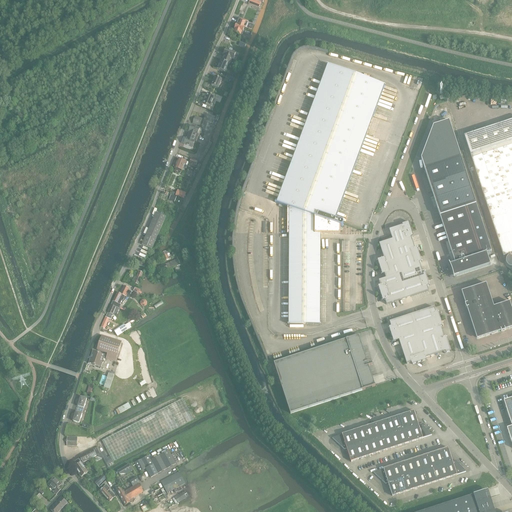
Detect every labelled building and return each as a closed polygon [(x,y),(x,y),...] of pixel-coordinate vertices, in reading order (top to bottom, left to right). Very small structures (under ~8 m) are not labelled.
[(234,29),(234,30),(235,30),(234,33),(240,36),(242,32),(243,33),(244,30),(246,30),(248,23),(239,19),(238,21),(237,23),(236,26),(235,27),(234,27),(234,28),(234,29)] [(226,50),(224,56),(225,56),(223,61),(222,61),(218,70),(225,73),(225,72),(226,73),(228,70),(227,69),(229,64),(230,65),(232,60),(234,60),(236,54),(233,53),(233,51),(231,50),(230,52),(226,50)] [(335,220),(384,86),(328,65),(277,203),(276,203),(287,208),(287,234),(289,234),(289,325),(320,325),(320,235),(340,235),(340,227),(341,227),(342,227),(343,227),(343,226),(344,226),(344,225),(344,224),(343,224),(343,223),(342,223),(342,222),(335,220)] [(215,77),(211,85),(219,89),(222,80),(215,77)] [(208,94),(206,98),(204,101),(205,101),(203,105),(207,107),(207,108),(209,109),(210,108),(215,97),(208,94)] [(192,124),(199,126),(202,119),(195,117),(192,124)] [(511,254),(511,120),(464,136),(503,257),(511,254)] [(188,135),(198,139),(199,136),(197,135),(200,129),(191,126),(189,132),(190,132),(188,135)] [(198,139),(188,135),(187,139),(186,138),(184,144),(192,148),(195,142),(196,142),(198,139)] [(492,252),(461,157),(425,169),(434,197),(437,207),(455,263),(450,265),(451,269),(453,273),(454,278),(456,277),(490,266),(486,253),(492,252)] [(177,164),(185,167),(187,163),(178,159),(178,160),(177,160),(177,162),(177,163),(177,164)] [(185,167),(177,164),(176,165),(175,165),(175,166),(175,167),(175,169),(176,169),(175,171),(175,173),(178,174),(180,173),(181,171),(183,168),(185,168),(185,167)] [(142,245),(152,249),(166,217),(156,213),(142,245)] [(422,272),(419,263),(422,262),(417,248),(415,248),(413,243),(411,238),(413,237),(409,222),(402,225),(402,226),(389,230),(393,240),(379,244),(384,258),(378,260),(382,275),(385,274),(386,279),(379,281),(380,286),(378,286),(383,301),(385,300),(387,305),(429,291),(427,287),(429,286),(426,276),(425,271),(422,272)] [(170,251),(166,252),(169,260),(175,258),(173,253),(173,255),(171,255),(170,251)] [(171,263),(157,269),(159,274),(181,266),(178,260),(171,263)] [(134,284),(138,285),(143,273),(139,271),(134,284)] [(486,284),(474,288),(462,292),(466,304),(465,304),(466,309),(467,308),(477,340),(501,332),(505,331),(505,330),(511,328),(511,310),(509,302),(494,307),(486,284)] [(121,301),(122,301),(123,301),(125,297),(129,288),(125,286),(121,295),(117,293),(113,301),(111,306),(106,315),(105,319),(101,328),(104,329),(108,320),(110,316),(111,317),(113,315),(117,317),(120,309),(119,309),(121,305),(120,305),(121,302),(122,303),(122,302),(121,301)] [(444,338),(442,332),(440,327),(443,326),(441,322),(438,312),(436,313),(434,308),(390,322),(391,327),(389,328),(394,342),(399,341),(407,364),(411,363),(412,365),(427,360),(426,358),(443,352),(444,354),(451,352),(446,337),(444,338)] [(114,331),(118,337),(128,330),(132,328),(129,324),(125,326),(124,325),(114,331)] [(106,360),(115,362),(121,343),(102,336),(98,351),(108,354),(106,360)] [(372,376),(369,367),(373,365),(372,365),(371,362),(372,362),(372,361),(367,363),(364,354),(365,353),(364,353),(359,337),(359,336),(274,364),(291,414),(376,387),(375,386),(372,377),(372,376)] [(95,366),(100,367),(104,356),(99,354),(98,353),(98,354),(93,352),(90,364),(94,365),(94,366),(95,366)] [(104,389),(110,391),(115,373),(109,371),(104,389)] [(87,394),(92,396),(95,385),(90,383),(87,394)] [(78,407),(84,409),(87,399),(81,398),(78,407)] [(183,399),(96,444),(108,466),(195,420),(183,399)] [(129,403),(118,409),(120,413),(132,408),(129,403)] [(423,438),(432,435),(422,424),(419,425),(414,411),(342,435),(332,438),(345,450),(347,449),(351,462),(423,439),(423,438)] [(73,422),(79,423),(82,414),(76,412),(73,422)] [(66,446),(87,447),(87,438),(67,437),(66,446)] [(80,457),(81,459),(83,463),(100,454),(97,448),(93,450),(80,457)] [(466,472),(456,461),(453,462),(448,448),(383,469),(384,469),(374,473),(386,484),(388,483),(392,497),(457,476),(457,475),(466,472)] [(146,469),(151,478),(158,475),(158,474),(176,464),(175,464),(178,462),(174,454),(171,456),(168,451),(151,461),(148,456),(135,463),(140,472),(146,469)] [(74,463),(76,466),(74,468),(75,468),(75,469),(76,470),(78,472),(84,468),(82,464),(83,463),(81,459),(79,460),(79,459),(74,463)] [(129,465),(118,472),(119,475),(127,475),(132,471),(129,465)] [(84,468),(78,472),(80,475),(80,476),(81,477),(82,477),(88,473),(84,468)] [(161,482),(168,493),(185,484),(179,472),(161,482)] [(94,483),(99,488),(107,480),(102,475),(94,483)] [(54,492),(57,495),(61,490),(59,488),(61,485),(54,478),(48,484),(55,491),(54,492)] [(124,493),(123,493),(121,489),(121,490),(118,485),(114,487),(117,492),(125,506),(130,503),(129,501),(144,492),(139,484),(138,483),(139,482),(136,478),(130,481),(133,487),(127,491),(126,489),(124,490),(125,492),(124,492),(124,493)] [(100,491),(110,502),(114,498),(116,496),(111,492),(109,493),(108,491),(110,489),(106,485),(100,491)] [(148,497),(153,507),(161,503),(166,500),(161,489),(155,492),(156,493),(148,497)] [(163,505),(166,511),(187,498),(183,493),(174,499),(174,498),(163,505)] [(34,499),(38,503),(43,497),(39,494),(34,499)] [(490,511),(486,500),(477,503),(474,495),(421,511),(490,511)] [(50,510),(52,511),(59,511),(67,503),(61,498),(50,510)]
